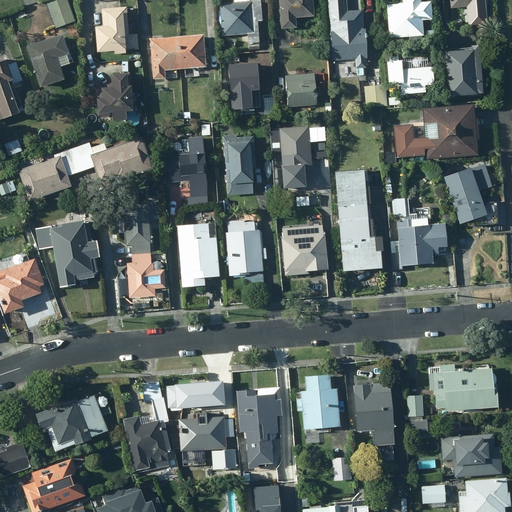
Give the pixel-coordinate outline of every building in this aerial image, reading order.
[(64,0),(60,0),(45,5),(52,28),(72,21),(64,0)] [(277,0),(279,30),(295,29),(294,19),(312,18),(313,17),(311,0),(277,0)] [(426,3),(426,0),(396,0),(396,6),(385,7),(387,40),(408,39),(408,44),(420,43),(420,38),(422,37),(421,22),(430,21),(429,3),(426,3)] [(484,14),(483,7),(483,6),(484,6),(483,0),(448,0),(449,10),(450,10),(468,8),(469,16),(484,14)] [(259,1),(217,5),(220,37),(246,35),(247,44),(258,43),(256,23),(260,23),(259,1)] [(127,36),(124,8),(99,10),(101,28),(92,29),(94,55),(111,54),(111,57),(123,56),(122,52),(137,51),(136,35),(127,36)] [(365,60),(362,10),(326,12),(327,35),(328,35),(330,34),(331,62),(353,61),(354,70),(365,69),(364,60),(365,60)] [(59,36),(23,48),(36,89),(61,81),(54,60),(66,56),(59,36)] [(191,36),(177,38),(179,71),(204,69),(201,36),(191,36)] [(162,72),(179,71),(177,38),(148,40),(152,80),(163,79),(162,72)] [(445,98),(475,96),(480,95),(479,75),(478,64),(477,47),(469,48),(469,52),(442,54),(445,98)] [(397,62),(397,57),(397,58),(386,58),(388,85),(399,85),(400,96),(424,94),(423,87),(432,86),(431,68),(400,70),(399,62),(397,62)] [(2,62),(0,62),(0,121),(15,116),(4,84),(9,82),(2,62)] [(228,112),(250,111),(250,110),(250,109),(248,94),(248,93),(256,93),(254,66),(225,68),(228,112)] [(131,112),(128,74),(108,76),(109,89),(98,90),(99,101),(94,101),(95,116),(110,115),(110,122),(124,122),(123,113),(131,112)] [(286,108),(314,107),(312,75),(284,76),(284,77),(286,108)] [(384,86),(363,88),(365,109),(386,106),(384,86)] [(388,107),(399,106),(398,97),(387,98),(388,106),(388,107)] [(475,157),(471,106),(421,110),(422,127),(434,126),(435,138),(413,140),(412,125),(392,127),(395,160),(422,158),(422,151),(424,151),(425,161),(475,157)] [(189,119),(189,112),(175,114),(176,120),(189,119)] [(311,169),(307,128),(277,130),(281,169),(279,169),(281,191),(305,189),(304,169),(311,169)] [(226,197),(252,195),(250,171),(255,171),(251,136),(222,138),(224,166),(222,166),(223,172),(226,172),(227,180),(224,180),(226,197)] [(140,138),(92,155),(88,156),(92,168),(99,188),(151,170),(140,138)] [(207,206),(201,138),(185,140),(187,155),(174,156),(177,183),(188,182),(189,198),(185,198),(186,207),(207,206)] [(20,153),(16,140),(3,144),(7,157),(20,153)] [(87,143),(57,154),(66,177),(92,168),(88,156),(92,155),(87,143)] [(69,188),(66,177),(57,154),(51,156),(52,159),(16,171),(27,202),(69,188)] [(457,223),(484,214),(476,190),(493,185),(484,160),(441,175),(457,223)] [(332,174),(335,210),(364,207),(361,172),(332,174)] [(309,197),(294,198),(294,208),(309,208),(309,197)] [(403,201),(392,202),(392,219),(403,218),(403,201)] [(129,247),(130,256),(148,254),(148,245),(150,245),(147,203),(121,205),(124,248),(129,247)] [(367,240),(364,207),(335,210),(337,243),(367,240)] [(261,250),(259,232),(253,232),(252,223),(242,224),(242,222),(226,223),(227,234),(225,234),(228,278),(262,275),(261,261),(265,260),(264,249),(261,250)] [(406,222),(395,222),(397,254),(391,254),(392,272),(401,271),(401,268),(431,266),(431,256),(445,255),(443,226),(426,227),(406,228),(406,222)] [(85,224),(49,230),(58,290),(73,287),(71,278),(73,278),(73,282),(91,279),(94,274),(92,260),(96,260),(92,243),(89,244),(85,224)] [(217,279),(213,225),(176,228),(181,289),(203,288),(202,280),(217,279)] [(306,273),(325,272),(322,237),(279,240),(282,278),(307,276),(306,273)] [(372,240),(367,240),(337,243),(340,274),(378,271),(377,251),(373,251),(372,240)] [(149,266),(148,254),(130,256),(131,264),(124,265),(127,300),(153,297),(153,291),(163,290),(162,272),(151,273),(151,265),(149,266)] [(41,288),(31,261),(0,271),(0,311),(1,316),(20,310),(17,303),(38,296),(36,290),(41,288)] [(492,406),(489,367),(441,371),(443,391),(433,391),(434,411),(492,406)] [(329,388),(328,374),(304,375),(304,376),(305,390),(299,390),(298,390),(299,392),(295,392),(296,410),(300,410),(301,427),(302,427),(337,425),(335,387),(329,388)] [(170,405),(221,401),(219,377),(168,381),(170,405)] [(392,443),(388,381),(352,384),(355,430),(370,429),(371,445),(392,443)] [(150,400),(153,414),(136,417),(136,416),(121,419),(132,470),(134,470),(135,472),(167,465),(164,451),(169,450),(163,424),(168,423),(163,397),(160,398),(157,382),(150,384),(141,386),(144,401),(150,400)] [(275,431),(274,415),(281,414),(279,387),(278,387),(234,390),(237,430),(242,430),(245,467),(255,467),(255,466),(255,463),(270,462),(269,446),(269,445),(268,432),(275,431)] [(104,429),(92,394),(74,401),(73,397),(32,412),(38,429),(49,425),(55,443),(70,438),(72,443),(88,437),(87,436),(104,429)] [(421,395),(405,395),(406,415),(422,415),(421,395)] [(204,417),(203,411),(193,412),(194,418),(175,420),(178,451),(223,447),(224,457),(217,458),(219,475),(236,473),(232,441),(223,442),(221,416),(204,417)] [(427,421),(409,420),(408,433),(427,434),(427,421)] [(451,459),(453,476),(499,472),(497,446),(492,446),(491,432),(438,436),(440,460),(451,459)] [(0,470),(2,475),(28,466),(20,441),(4,446),(4,447),(5,449),(0,450),(0,470)] [(101,454),(98,445),(88,449),(91,457),(101,454)] [(347,456),(330,457),(332,480),(349,479),(347,456)] [(77,485),(66,488),(62,477),(66,476),(61,460),(46,465),(50,478),(38,482),(37,480),(23,485),(32,511),(35,511),(81,497),(77,485)] [(505,491),(504,477),(463,480),(464,495),(457,495),(458,511),(502,511),(502,505),(508,504),(507,491),(505,491)] [(280,510),(278,481),(252,483),(254,511),(289,511),(290,509),(280,510)] [(444,501),(442,483),(420,485),(421,503),(444,501)] [(104,502),(97,504),(99,511),(159,511),(161,511),(156,496),(144,500),(139,484),(126,489),(125,485),(101,493),(104,502)] [(337,511),(336,503),(325,504),(325,506),(300,508),(300,511),(365,511),(365,504),(350,505),(350,511),(337,511)]
